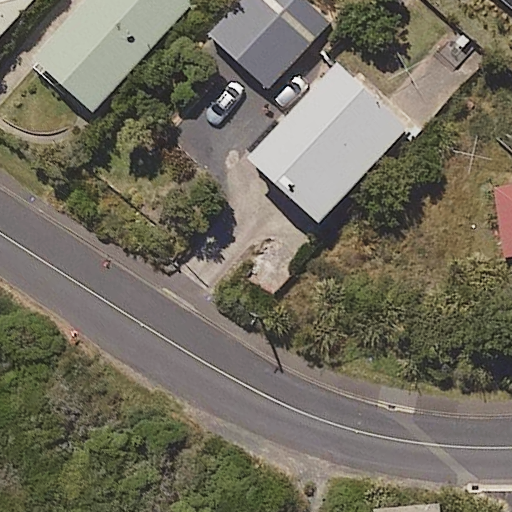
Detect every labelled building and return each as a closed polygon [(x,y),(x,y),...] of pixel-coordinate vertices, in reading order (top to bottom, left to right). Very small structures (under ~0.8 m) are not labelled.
[(0,0),(0,32),(29,0),(0,0)] [(77,0),(30,53),(93,111),(193,0),(77,0)] [(332,22),(308,0),(242,0),(211,33),(271,88),(332,22)] [(407,124),(338,60),(250,155),(319,219),(407,124)] [(511,185),(497,188),(507,255),(511,253),(511,185)] [(442,511),(441,496),(376,502),(376,511),(442,511)]
